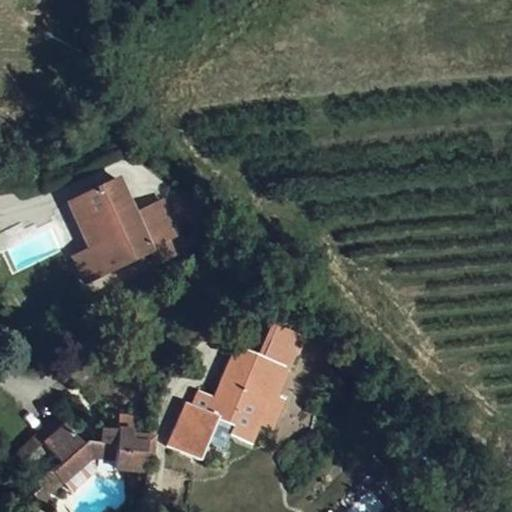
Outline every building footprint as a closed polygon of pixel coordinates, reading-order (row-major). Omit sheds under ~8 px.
[(115,187),(75,205),(95,253),(134,236),(128,223),(115,187)] [(75,205),(64,210),(85,258),(95,253),(75,205)] [(128,223),(134,236),(145,261),(160,254),(177,247),(160,208),(128,223)] [(134,236),(95,253),(85,258),(71,265),(84,295),(148,267),(145,261),(134,236)] [(211,472),(219,465),(234,435),(251,444),(248,450),(265,459),(278,441),(285,424),(297,431),(304,417),(292,412),(317,370),(321,371),(330,356),(321,351),(299,339),(295,338),(291,340),(283,351),(291,356),(279,375),(256,367),(227,414),(218,408),(210,424),(205,421),(183,459),(207,474),(211,472)] [(166,469),(175,453),(158,443),(164,431),(152,425),(147,434),(128,426),(124,436),(106,430),(100,401),(72,405),(79,437),(69,439),(73,453),(95,447),(116,444),(133,453),(129,462),(154,474),(158,465),(166,469)] [(67,411),(46,416),(49,432),(70,427),(67,411)] [(288,448),(297,431),(285,424),(278,441),(288,448)] [(232,474),(248,450),(251,444),(234,435),(219,465),(232,474)] [(95,447),(73,453),(76,468),(98,462),(95,447)]
